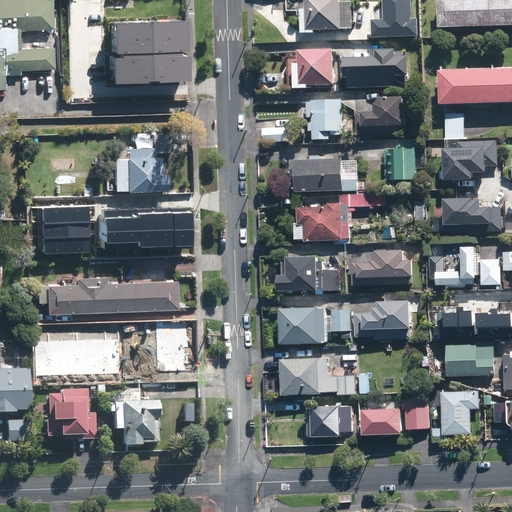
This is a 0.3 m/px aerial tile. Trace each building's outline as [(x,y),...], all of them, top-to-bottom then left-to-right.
[(49,0),(0,0),(0,86),(4,87),(4,73),(19,73),(19,69),(53,68),(52,45),(20,47),(19,28),(51,27),(49,0)] [(339,0),(304,0),(305,7),(300,7),(300,33),(312,33),(312,30),(340,30),(339,0)] [(410,19),(410,0),(382,0),(383,19),(371,19),(371,37),(416,36),(415,18),(410,19)] [(511,0),(440,0),(442,26),(511,23),(511,0)] [(183,57),(183,52),(188,52),(187,21),(116,24),(117,54),(123,54),(124,59),(115,60),(116,84),(189,81),(188,57),(183,57)] [(79,34),(65,34),(64,71),(89,72),(89,45),(79,45),(79,34)] [(336,83),(335,47),(300,48),(300,62),(295,61),(295,87),(309,87),(309,83),(336,83)] [(348,77),(348,87),(404,85),(404,74),(407,73),(406,57),(393,57),(393,49),(374,49),(375,57),(341,58),(342,77),(348,77)] [(511,66),(442,68),(443,102),(511,100),(511,66)] [(406,95),(384,96),(377,103),(378,110),(357,111),(357,134),(382,134),(382,128),(388,128),(389,130),(408,130),(407,123),(409,123),(408,109),(406,109),(406,95)] [(345,130),(344,100),(314,101),(314,102),(309,102),(309,118),(314,118),(314,122),(310,122),(311,132),(315,131),(315,140),(331,139),(331,131),(333,131),(333,135),(343,135),(342,130),(345,130)] [(446,137),(466,137),(465,111),(446,112),(446,137)] [(265,141),(290,140),(290,126),(265,128),(265,141)] [(153,154),(153,150),(172,150),(171,131),(152,131),(153,145),(126,145),(127,155),(125,155),(125,156),(112,157),(114,188),(126,188),(126,189),(166,187),(165,172),(156,172),(155,154),(153,154)] [(148,139),(148,131),(135,131),(135,132),(130,132),(130,138),(135,138),(135,139),(148,139)] [(417,149),(417,140),(398,140),(398,141),(399,149),(392,149),(393,181),(419,180),(418,149),(417,149)] [(442,149),(443,180),(471,179),(470,172),(484,172),(484,165),(497,165),(496,141),(458,142),(458,149),(442,149)] [(299,190),(344,189),(344,190),(359,189),(359,178),(345,178),(344,157),(294,158),(294,178),(298,178),(299,190)] [(306,239),(344,238),(344,237),(352,237),(351,206),(386,204),(386,193),(372,193),(372,192),(341,193),(342,201),(330,201),(330,204),(300,205),(300,223),(306,223),(306,239)] [(471,198),(443,199),(444,225),(482,224),(483,231),(500,230),(499,207),(478,208),(478,200),(471,200),(471,198)] [(91,253),(90,206),(43,207),(44,254),(91,253)] [(193,247),(192,208),(104,210),(105,249),(193,247)] [(436,284),(473,284),(473,277),(476,277),(476,245),(462,245),(462,270),(442,271),(442,258),(428,258),(429,279),(436,279),(436,284)] [(352,263),(352,286),(411,285),(411,260),(401,261),(401,250),(374,250),(374,261),(370,261),(370,263),(352,263)] [(511,251),(502,252),(502,271),(511,270),(511,251)] [(320,291),(337,291),(336,270),(321,271),(321,261),(315,262),(315,257),(285,257),(285,275),(276,275),(277,291),(316,291),(316,289),(320,289),(320,291)] [(500,285),(500,259),(480,260),(480,286),(500,285)] [(109,284),(109,279),(80,279),(79,285),(50,286),(51,314),(182,311),(181,282),(109,284)] [(372,339),(409,338),(408,327),(411,327),(410,299),(378,300),(378,305),(372,305),(373,311),(352,312),(353,336),(372,336),(372,339)] [(321,307),(321,306),(282,307),(283,343),(322,342),(322,341),(328,341),(328,330),(352,329),(352,308),(333,308),(333,315),(328,315),(327,307),(321,307)] [(442,314),(442,327),(472,326),(471,311),(463,312),(463,307),(456,307),(456,313),(442,314)] [(476,314),(477,328),(511,326),(510,314),(498,315),(497,308),(492,308),(492,315),(487,315),(487,313),(476,314)] [(102,330),(102,364),(112,364),(112,369),(138,370),(140,354),(156,354),(156,369),(163,369),(163,373),(172,373),(172,329),(102,330)] [(497,374),(496,340),(477,341),(477,343),(449,344),(450,375),(497,374)] [(94,352),(76,352),(76,363),(94,363),(94,352)] [(511,357),(510,358),(510,354),(503,354),(504,389),(511,388),(511,357)] [(323,358),(323,356),(283,358),(284,394),(324,392),(324,391),(340,390),(340,393),(357,393),(356,374),(331,375),(330,357),(323,358)] [(28,367),(0,367),(0,410),(14,411),(14,409),(29,409),(28,367)] [(74,370),(57,369),(56,384),(73,385),(74,370)] [(105,370),(83,369),(83,380),(104,382),(105,370)] [(142,372),(122,371),(121,383),(142,384),(142,372)] [(369,393),(370,373),(361,373),(360,393),(369,393)] [(87,411),(87,387),(60,388),(60,392),(47,392),(48,417),(45,417),(46,434),(63,434),(63,438),(95,437),(94,412),(87,411)] [(435,441),(448,440),(447,433),(473,432),(472,408),(481,407),(481,390),(481,389),(480,389),(443,390),(444,426),(435,426),(435,441)] [(387,396),(368,397),(369,416),(387,416),(387,396)] [(159,402),(158,399),(123,400),(123,402),(115,402),(115,427),(124,426),(124,444),(127,443),(127,446),(139,445),(139,443),(141,443),(141,441),(158,441),(158,416),(159,416),(159,413),(161,413),(161,402),(159,402)] [(403,410),(406,410),(407,430),(430,428),(429,399),(419,399),(404,399),(403,410)] [(342,404),(314,404),(314,435),(342,434),(342,431),(354,431),(354,404),(342,404)] [(27,419),(6,419),(7,440),(27,439),(27,419)] [(124,494),(104,493),(103,504),(124,504),(124,494)]
